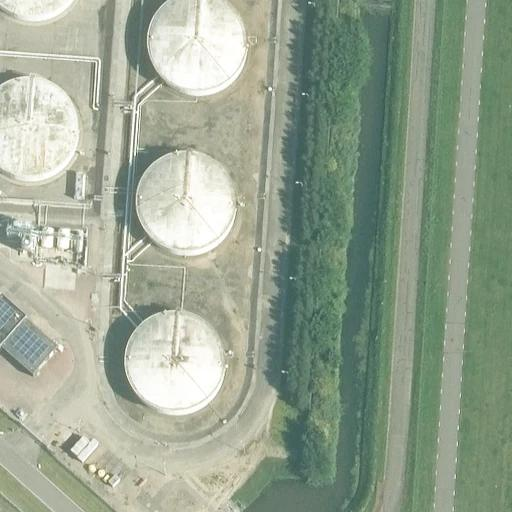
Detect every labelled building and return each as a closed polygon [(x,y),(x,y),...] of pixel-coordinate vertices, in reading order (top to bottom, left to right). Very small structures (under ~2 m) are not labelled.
[(0,0),(0,9),(0,10),(8,15),(16,19),(25,21),(35,21),(44,20),(53,17),(61,12),(68,6),(72,0),(0,0)] [(246,56),(247,47),(246,37),(243,28),(239,20),(233,12),(225,6),(217,1),(211,0),(183,0),(179,1),(171,6),(163,12),(157,19),(152,28),(150,37),(149,47),(150,56),(152,65),(157,74),(163,81),(170,87),(179,92),(188,95),(198,96),(207,95),(217,92),(225,87),(232,81),(239,74),(243,65),(246,56)] [(79,143),(79,133),(79,124),(76,114),(71,106),(65,99),(58,92),(49,88),(40,85),(30,84),(21,85),(12,88),(3,93),(0,94),(0,171),(3,174),(12,179),(21,181),(30,182),(40,181),(49,179),(58,174),(65,168),(71,160),(76,152),(79,143)] [(233,217),(234,207),(233,198),(230,189),(226,181),(220,174),(213,168),(205,163),(196,160),(187,159),(178,159),(168,161),(160,165),(152,170),(146,177),(141,185),(137,194),(136,203),(136,212),(137,221),(141,230),(146,238),(152,245),(160,250),(169,254),(178,256),(187,256),(196,255),(205,252),(213,247),(220,241),(226,234),(230,226),(233,217)] [(85,266),(87,231),(37,228),(35,263),(85,266)] [(0,350),(1,350),(23,369),(33,377),(57,349),(48,341),(26,321),(27,320),(2,297),(0,299),(0,350)] [(223,378),(224,368),(223,359),(220,350),(216,341),(210,334),(202,328),(194,323),(184,320),(175,319),(165,320),(156,323),(147,328),(140,334),(134,341),(129,350),(127,359),(126,368),(127,378),(129,387),(134,396),(140,403),(148,409),(156,414),(165,417),(175,417),(184,417),(194,414),(202,409),(210,403),(216,396),(220,387),(223,378)]
